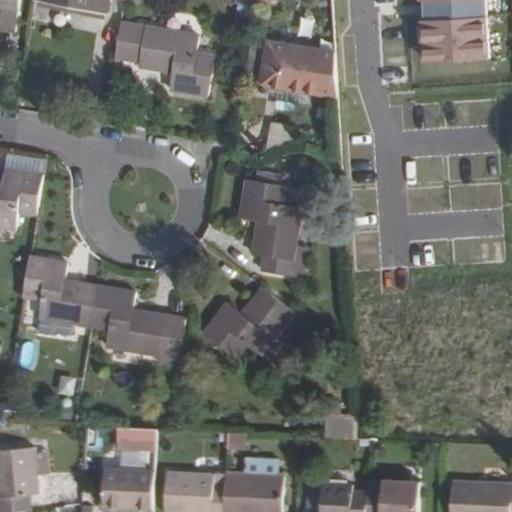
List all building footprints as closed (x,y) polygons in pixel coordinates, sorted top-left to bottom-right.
[(0,0),(0,11),(2,12),(0,24),(0,28),(17,31),(22,0),(0,0)] [(36,0),(36,3),(110,15),(112,0),(36,0)] [(254,0),(237,0),(238,0),(235,12),(252,15),(254,0)] [(484,19),(482,0),(456,0),(419,2),(420,22),(484,19)] [(486,62),(484,19),(420,22),(422,65),(486,62)] [(175,75),(172,90),(211,97),(218,57),(203,54),(206,37),(124,24),(119,57),(139,61),(138,69),(175,75)] [(266,35),(259,82),(338,95),(335,46),(266,35)] [(409,130),(422,129),(420,100),(406,101),(409,130)] [(295,122),(270,118),(268,134),(292,139),(295,122)] [(432,171),(460,170),(459,145),(431,146),(432,171)] [(497,169),(496,157),(465,158),(465,169),(497,169)] [(6,185),(0,183),(0,225),(22,229),(25,212),(40,214),(46,174),(9,168),(6,185)] [(255,253),(286,259),(289,243),(297,202),(281,198),(284,185),(243,176),(236,212),(254,216),(247,251),(255,253)] [(476,194),(480,209),(496,204),(492,190),(476,194)] [(286,259),(255,253),(252,269),(296,277),(301,245),(289,243),(286,259)] [(70,271),(32,264),(25,305),(42,309),(39,324),(43,325),(78,331),(95,334),(102,293),(68,286),(70,271)] [(248,352),(260,363),(298,317),(265,291),(242,319),(230,308),(206,338),(238,364),(248,352)] [(141,300),(102,293),(95,334),(112,337),(110,351),(165,362),(173,323),(138,315),(141,300)] [(190,319),(174,317),(173,323),(165,362),(165,369),(181,371),(190,319)] [(78,331),(43,325),(41,337),(59,340),(62,337),(73,339),(77,336),(78,331)] [(62,394),(76,397),(79,379),(65,377),(62,394)] [(76,409),(65,408),(64,421),(74,423),(76,409)] [(357,410),(326,409),(325,437),(358,439),(357,410)] [(145,431),(144,444),(167,445),(167,432),(145,431)] [(252,435),(237,435),(236,449),(251,450),(252,435)] [(46,451),(3,455),(8,511),(40,511),(39,499),(50,498),(49,479),(47,458),(46,451)] [(58,457),(47,458),(49,479),(60,478),(58,457)] [(291,463),(256,462),(255,477),(291,478),(291,463)] [(116,472),(114,510),(149,511),(163,511),(165,474),(116,472)] [(176,476),(174,511),(233,511),(235,477),(176,476)] [(235,476),(235,477),(233,511),(290,511),(292,478),(291,478),(255,477),(235,476)] [(426,511),(428,483),(390,482),(390,493),(374,493),(374,494),(373,511),(426,511)] [(511,511),(511,486),(458,484),(456,511),(511,511)] [(327,511),(328,486),(314,485),(312,511),(327,511)] [(359,488),(328,486),(327,511),(373,511),(374,494),(359,493),(359,488)]
